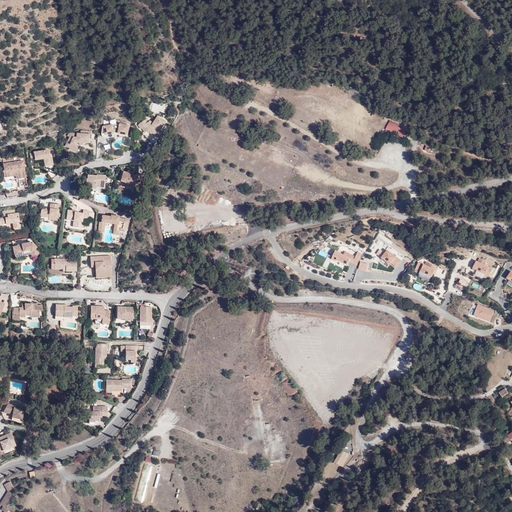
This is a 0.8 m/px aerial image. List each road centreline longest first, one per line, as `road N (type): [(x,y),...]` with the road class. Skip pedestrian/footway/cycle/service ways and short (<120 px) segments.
road 1 (tertiary): [(0,470),(107,432),(144,384),(173,304)]
road 2 (tertiary): [(173,304),(240,242),(380,209)]
road 3 (track): [(411,202),(412,186),(400,169),(358,162),(269,111)]
road 4 (residential): [(0,285),(150,295),(173,304)]
road 5 (residential): [(0,201),(54,190),(76,170),(125,157)]
road 6 (tertiary): [(380,209),(511,178)]
road 7 (unclassified): [(380,209),(511,227)]
